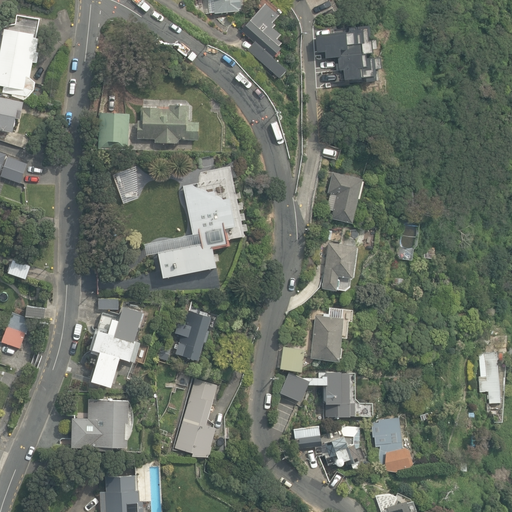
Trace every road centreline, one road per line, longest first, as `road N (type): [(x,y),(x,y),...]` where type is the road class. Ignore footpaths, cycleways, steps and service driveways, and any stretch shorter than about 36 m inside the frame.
road 1 (residential): [(117,0),(223,71),(272,145),(290,219),(252,415),(268,459),(343,511)]
road 2 (residential): [(91,0),(76,84),(66,322),(0,503)]
